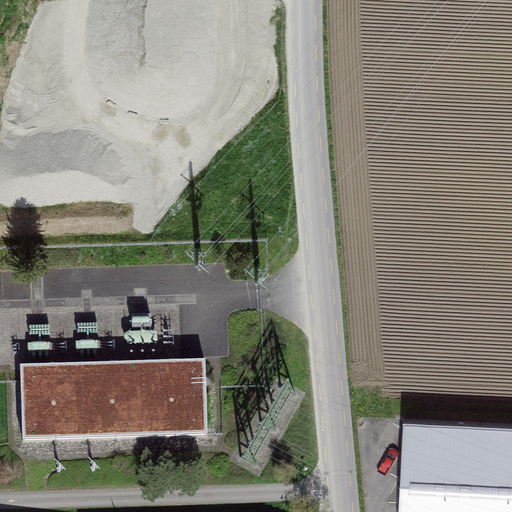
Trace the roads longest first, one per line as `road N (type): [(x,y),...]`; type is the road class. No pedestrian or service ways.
road 1 (unclassified): [(340,488),(308,162),(302,0)]
road 2 (residential): [(340,488),(0,501)]
